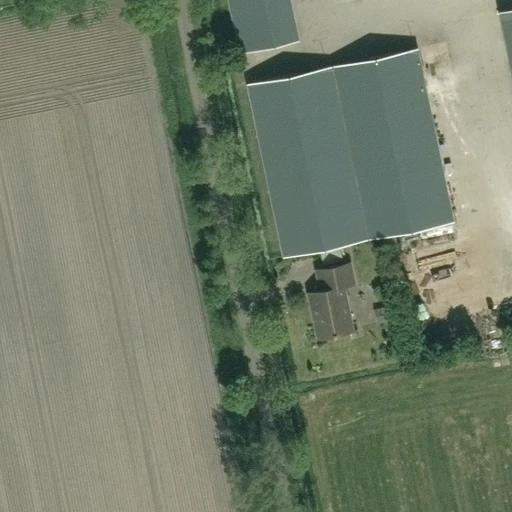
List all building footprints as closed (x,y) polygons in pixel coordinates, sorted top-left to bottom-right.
[(228,0),(240,53),(299,40),(290,0),(228,0)] [(511,6),(498,10),(511,77),(511,6)] [(418,47),(246,83),(282,255),(454,219),(418,47)] [(349,262),(323,267),(314,270),(318,290),(309,292),(319,337),(353,330),(343,286),(354,283),(349,262)] [(419,288),(424,300),(447,291),(441,278),(419,288)] [(423,305),(433,322),(456,309),(446,292),(423,305)]
